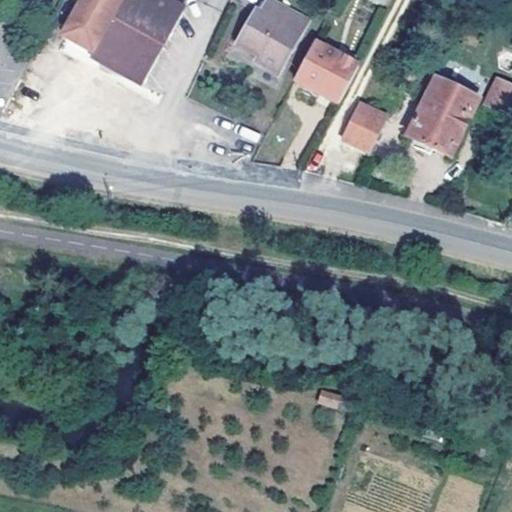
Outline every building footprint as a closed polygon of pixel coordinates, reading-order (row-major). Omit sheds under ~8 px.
[(143,83),(182,13),(159,0),(82,0),(62,37),(115,67),(143,83)] [(308,22),(270,1),(262,14),(256,11),(237,47),(260,60),(257,65),(278,77),(308,22)] [(295,82),(338,105),(358,67),(315,43),(295,82)] [(477,105),(498,116),(511,87),(511,86),(491,76),(478,103),(477,105)] [(478,103),(435,81),(407,139),(450,160),(477,105),(478,103)] [(373,151),(390,117),(360,102),(341,138),(373,151)] [(355,403),(323,394),(320,403),(352,412),(355,403)]
